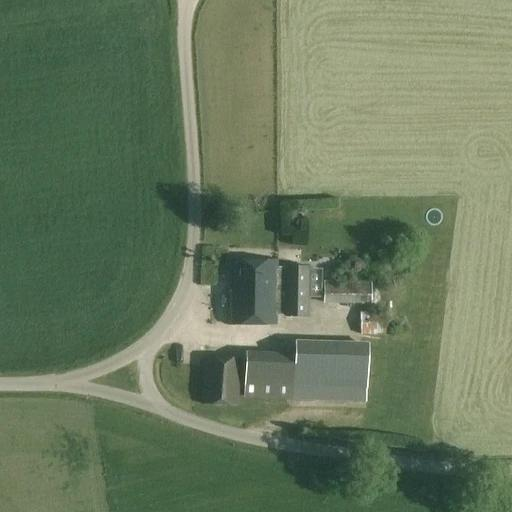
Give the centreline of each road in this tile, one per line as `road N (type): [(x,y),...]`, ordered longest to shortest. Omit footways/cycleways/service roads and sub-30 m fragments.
road 1 (unclassified): [(144,355),(181,305),(197,247),(183,27),(189,0)]
road 2 (unclassified): [(148,408),(223,431),(511,475)]
